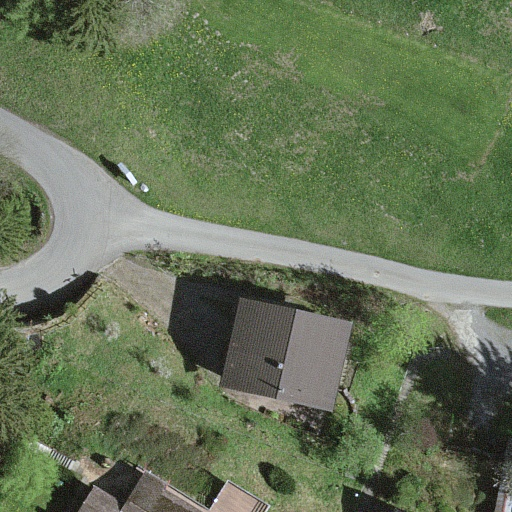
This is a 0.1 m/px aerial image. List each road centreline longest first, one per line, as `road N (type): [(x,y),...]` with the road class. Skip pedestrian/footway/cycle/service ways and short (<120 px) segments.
road 1 (track): [(88,219),(511,293)]
road 2 (unclassified): [(0,132),(69,178),(88,219),(80,252),(42,291),(0,299)]
